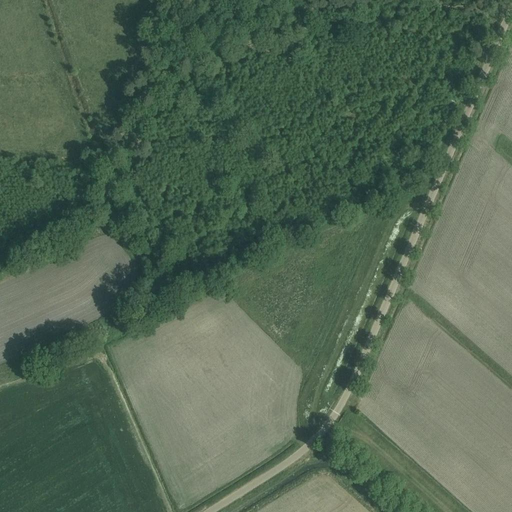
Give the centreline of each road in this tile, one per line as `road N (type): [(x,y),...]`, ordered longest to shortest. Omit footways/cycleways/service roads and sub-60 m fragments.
road 1 (unclassified): [(215,511),(297,455),(349,388),(511,0)]
road 2 (track): [(312,439),(328,368),(398,216),(424,209)]
road 3 (track): [(329,419),(354,425),(447,511)]
